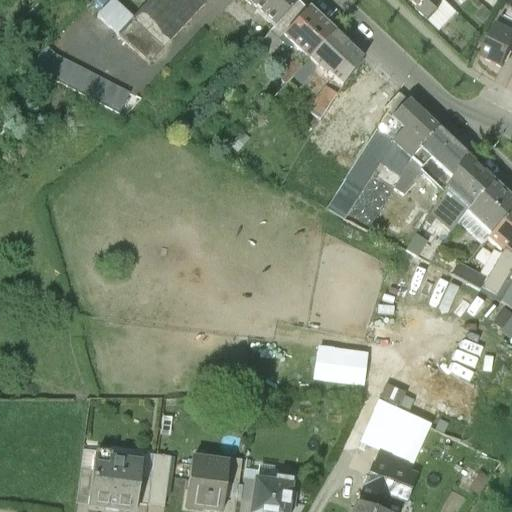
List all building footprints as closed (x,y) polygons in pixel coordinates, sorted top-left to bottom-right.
[(150,66),(202,8),(202,0),(149,0),(130,21),(111,4),(98,18),(150,66)] [(242,0),(273,29),(299,2),(296,0),(242,0)] [(406,0),(417,10),(415,12),(428,23),(438,12),(436,10),(444,1),(443,0),(406,0)] [(308,62),(333,34),(299,2),(273,29),(274,29),(270,34),(288,49),(293,49),(308,62)] [(482,24),(491,15),(483,8),(475,16),(482,24)] [(511,47),(511,32),(496,25),(479,59),(501,70),(511,47)] [(242,45),(250,54),(261,42),(252,34),(242,45)] [(348,75),(359,58),(333,34),(308,62),(308,63),(302,69),(295,77),(302,84),(316,70),(326,79),(327,77),(340,88),(348,75)] [(55,56),(47,47),(31,63),(40,71),(47,75),(57,57),(55,56)] [(57,57),(47,75),(57,81),(67,62),(57,57)] [(286,86),(295,77),(302,69),(293,61),(279,76),(279,81),(286,86)] [(78,68),(67,62),(57,81),(68,87),(78,68)] [(88,73),(78,68),(68,87),(73,90),(78,93),(88,73)] [(99,79),(88,73),(78,93),(89,99),(99,79)] [(110,85),(99,79),(89,99),(99,105),(110,85)] [(120,90),(110,85),(99,105),(109,110),(120,90)] [(324,88),(306,112),(319,121),(336,95),(324,88)] [(131,95),(120,90),(109,110),(114,113),(120,116),(131,95)] [(438,132),(406,102),(399,96),(386,116),(378,128),(379,128),(371,138),(344,183),(342,185),(360,196),(379,166),(400,178),(401,179),(411,161),(438,132)] [(159,126),(157,131),(164,135),(167,129),(159,126)] [(423,177),(442,194),(464,157),(438,132),(411,161),(401,179),(400,178),(393,191),(403,197),(423,177)] [(241,136),(232,144),(238,150),(246,141),(241,136)] [(464,157),(442,194),(430,214),(456,226),(464,217),(463,216),(493,184),(464,157)] [(490,237),(490,238),(511,212),(511,202),(493,184),(465,215),(490,237)] [(511,212),(490,238),(490,237),(486,242),(501,255),(487,279),(458,263),(451,277),(495,300),(511,270),(511,212)] [(405,253),(407,254),(415,258),(424,243),(415,237),(412,241),(405,253)] [(450,278),(451,277),(458,263),(436,252),(431,262),(428,266),(450,278)] [(511,306),(511,295),(504,290),(497,302),(509,310),(511,306)] [(285,354),(284,367),(338,368),(339,355),(285,354)] [(170,458),(153,456),(150,481),(147,506),(163,508),(170,458)] [(190,460),(185,504),(203,506),(202,511),(208,511),(220,511),(224,485),(223,485),(226,465),(190,460)] [(223,485),(224,485),(237,486),(241,462),(227,460),(226,465),(223,485)] [(89,499),(88,507),(135,511),(135,505),(139,479),(140,464),(108,461),(108,465),(93,463),(92,473),(89,499)] [(404,502),(412,479),(373,464),(357,508),(366,511),(382,511),(388,496),(404,502)] [(89,499),(92,473),(79,472),(76,497),(89,499)] [(150,481),(139,479),(135,505),(147,506),(150,481)] [(251,504),(249,511),(286,511),(287,508),(293,509),(295,497),(289,496),(291,481),(272,479),(271,484),(242,480),(239,502),(251,504)]
